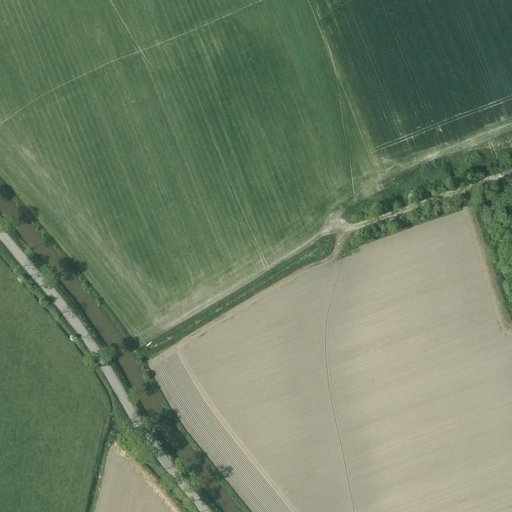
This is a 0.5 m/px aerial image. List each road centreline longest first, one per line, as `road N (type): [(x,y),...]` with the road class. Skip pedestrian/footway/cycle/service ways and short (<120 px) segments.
road 1 (tertiary): [(204,511),(0,232)]
road 2 (track): [(511,175),(345,228)]
